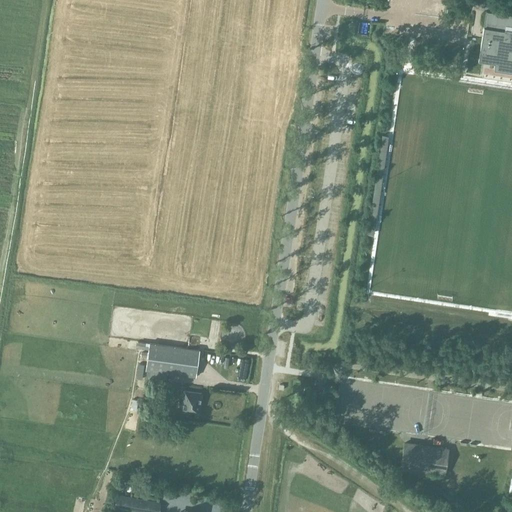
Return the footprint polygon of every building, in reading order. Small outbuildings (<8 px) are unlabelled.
[(495,64),(511,66),(511,15),(487,12),(486,11),(478,62),(495,64)] [(367,234),(373,235),(374,235),(389,136),(382,135),(367,234)] [(198,358),(200,349),(187,347),(138,341),(137,348),(149,350),(146,369),(147,369),(196,376),(198,358)] [(182,410),(199,412),(202,393),(184,391),(184,392),(181,391),(180,397),(183,398),(182,403),(183,404),(182,410)] [(401,468),(445,474),(449,447),(405,441),(401,468)] [(115,508),(133,511),(156,511),(158,502),(118,494),(115,508)]
